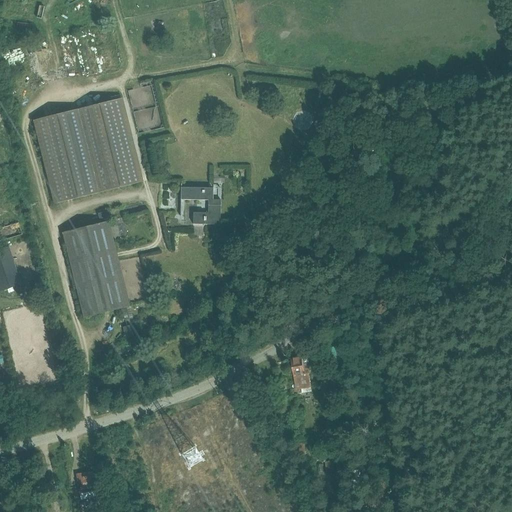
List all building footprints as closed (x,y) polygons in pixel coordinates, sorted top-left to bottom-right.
[(122,98),(32,120),(52,203),(142,182),(122,98)] [(182,185),(181,185),(180,217),(181,217),(182,200),(208,201),(208,213),(193,213),(193,225),(220,225),(221,200),(213,200),(213,189),(182,188),(182,185)] [(62,233),(83,318),(122,309),(125,321),(133,319),(130,307),(109,221),(112,221),(109,211),(97,214),(100,223),(62,233)] [(0,236),(0,238),(20,234),(18,224),(0,227),(0,236)] [(0,291),(21,284),(9,247),(0,249),(0,291)] [(41,282),(35,284),(38,298),(44,296),(41,282)] [(122,328),(126,340),(134,338),(131,326),(122,328)] [(341,347),(329,349),(331,363),(337,362),(343,361),(341,347)] [(302,358),(291,359),(296,389),(291,390),(291,395),(312,392),(309,374),(305,375),(302,358)] [(326,473),(335,472),(334,461),(328,461),(328,462),(325,462),(326,473)] [(344,461),(336,462),(337,474),(346,473),(344,461)] [(91,473),(77,476),(81,500),(88,499),(89,505),(98,504),(91,473)] [(354,495),(346,490),(343,495),(350,500),(354,495)]
